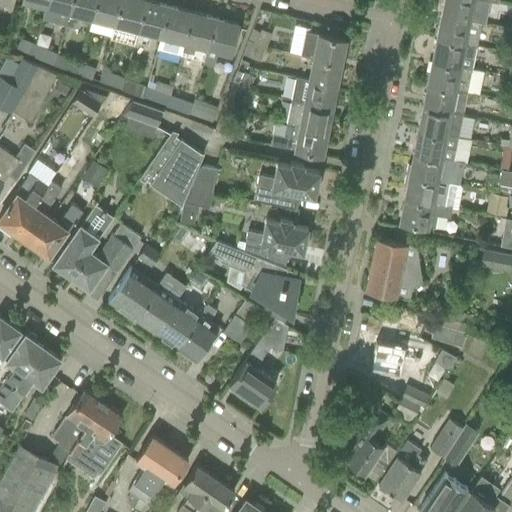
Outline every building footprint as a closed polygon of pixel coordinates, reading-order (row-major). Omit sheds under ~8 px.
[(53,22),(65,25),(71,0),(46,0),(45,7),(42,19),(53,22)] [(79,16),(91,19),(95,0),(71,0),(65,25),(76,28),(79,16)] [(95,0),(91,19),(114,24),(120,0),(95,0)] [(120,0),(114,24),(110,39),(133,45),(137,30),(144,0),(120,0)] [(146,0),(144,0),(137,30),(160,36),(168,6),(159,4),(159,3),(146,0)] [(443,0),(441,14),(468,20),(481,22),(483,23),(487,0),(443,0)] [(160,36),(157,48),(180,54),(191,11),(177,8),(168,6),(160,36)] [(191,57),(203,60),(214,18),(205,15),(191,11),(180,54),(191,57)] [(441,14),(436,38),(476,45),(481,22),(468,20),(441,14)] [(223,20),(214,18),(203,60),(212,63),(215,50),(230,54),(238,23),(223,20)] [(248,38),(247,39),(255,42),(259,31),(252,28),(248,38)] [(259,31),(255,42),(264,46),(270,33),(260,29),(259,31)] [(305,30),(301,50),(299,55),(312,57),(312,56),(339,61),(344,38),(305,30)] [(436,38),(431,61),(472,68),(476,45),(436,38)] [(20,39),(16,49),(30,56),(35,46),(20,39)] [(255,42),(250,56),(259,59),(264,46),(255,42)] [(30,56),(53,66),(57,55),(35,46),(30,56)] [(57,55),(53,66),(75,73),(79,63),(57,55)] [(312,56),(312,57),(307,79),(335,84),(339,61),(312,56)] [(8,82),(18,63),(5,57),(0,67),(0,99),(9,82),(8,82)] [(9,82),(0,99),(0,105),(29,120),(56,72),(21,57),(18,63),(8,82),(9,82)] [(423,83),(427,84),(467,91),(478,93),(483,71),(472,68),(431,61),(429,72),(425,71),(423,83)] [(79,63),(75,73),(91,79),(95,68),(79,63)] [(103,66),(98,82),(107,85),(120,90),(124,79),(110,74),(109,69),(103,66)] [(242,73),(237,87),(246,90),(252,77),(242,73)] [(335,84),(307,79),(295,76),(290,99),(330,107),(335,84)] [(56,79),(51,88),(63,95),(68,85),(56,79)] [(124,79),(120,90),(136,95),(140,84),(125,79),(124,79)] [(427,84),(422,106),(462,114),(467,91),(427,84)] [(74,100),(93,113),(102,99),(82,87),(74,100)] [(237,87),(231,100),(235,101),(241,104),(246,90),(237,87)] [(151,101),(166,107),(170,96),(155,91),(151,101)] [(120,114),(122,112),(131,98),(117,93),(108,105),(120,114)] [(166,107),(188,115),(192,104),(170,96),(166,107)] [(122,112),(120,114),(121,114),(155,126),(160,111),(162,111),(162,110),(131,98),(122,112)] [(290,99),(286,122),(326,130),(330,107),(290,99)] [(211,123),(216,108),(194,100),(192,104),(188,115),(211,123)] [(422,106),(418,129),(458,137),(462,114),(422,106)] [(224,118),(219,131),(228,135),(234,122),(224,118)] [(151,138),(155,126),(143,122),(139,134),(151,138)] [(234,122),(228,135),(229,135),(236,138),(241,125),(234,122)] [(286,122),(283,136),(272,134),(270,144),(321,154),(326,130),(286,122)] [(171,129),(139,177),(144,180),(146,177),(151,180),(149,181),(180,202),(179,203),(181,204),(203,150),(201,149),(201,150),(180,136),(178,139),(173,136),(177,131),(171,129)] [(418,129),(413,152),(454,160),(458,137),(418,129)] [(0,143),(0,183),(7,173),(15,178),(36,147),(26,140),(16,154),(0,143)] [(407,163),(404,174),(449,183),(459,185),(464,162),(454,160),(413,152),(411,164),(407,163)] [(68,154),(55,173),(13,231),(30,243),(49,216),(42,211),(78,161),(68,154)] [(92,160),(87,167),(101,176),(105,168),(92,160)] [(303,164),(290,161),(289,165),(276,162),(273,176),(258,173),(253,196),(253,199),(273,204),(293,207),(296,192),(300,189),(304,194),(313,196),(314,191),(316,191),(319,179),(317,178),(318,170),(302,167),(303,164)] [(199,166),(190,186),(212,191),(217,166),(201,163),(199,166)] [(29,174),(8,203),(0,214),(0,221),(13,231),(55,173),(44,166),(35,179),(29,174)] [(511,170),(501,169),(498,182),(511,184),(511,170)] [(449,183),(404,174),(402,185),(406,185),(404,198),(451,207),(458,209),(463,186),(459,185),(449,183)] [(212,191),(190,186),(183,201),(208,206),(212,191)] [(486,209),(506,213),(510,194),(490,190),(486,209)] [(451,207),(404,198),(399,221),(435,228),(438,214),(449,216),(451,207)] [(56,222),(49,216),(30,243),(47,255),(66,229),(67,231),(82,210),(70,202),(56,222)] [(63,246),(51,262),(70,275),(88,249),(89,249),(111,217),(92,204),(70,236),(63,246)] [(292,219),(279,217),(278,220),(265,218),(262,232),(246,229),(242,249),(274,262),(281,263),(285,248),(289,245),(293,250),(302,252),(303,247),(305,247),(308,235),(305,234),(307,226),(291,223),(292,219)] [(511,217),(511,218),(505,217),(500,243),(511,245),(511,217)] [(96,254),(89,249),(88,249),(70,275),(98,295),(139,235),(119,221),(96,254)] [(414,244),(376,236),(365,289),(408,298),(410,287),(420,281),(414,244)] [(286,268),(215,239),(207,251),(220,256),(219,260),(243,270),(240,282),(239,283),(290,311),(291,304),(296,305),(299,292),(294,291),(297,278),(285,275),(286,268)] [(146,243),(146,244),(137,255),(151,264),(159,253),(146,243)] [(511,270),(511,253),(482,247),(479,263),(511,270)] [(130,266),(107,299),(152,330),(175,297),(130,266)] [(199,314),(175,297),(152,330),(176,347),(199,314)] [(244,299),(222,330),(239,342),(251,326),(249,323),(254,317),(256,318),(262,309),(244,299)] [(207,303),(199,314),(176,347),(194,359),(217,326),(208,319),(215,309),(207,303)] [(433,320),(436,321),(465,331),(469,332),(475,315),(439,303),(433,320)] [(0,354),(1,355),(19,329),(0,315),(0,354)] [(271,319),(258,339),(268,346),(282,349),(287,324),(282,321),(273,316),(271,319)] [(372,356),(369,368),(398,373),(404,345),(407,328),(379,319),(371,356),(372,356)] [(458,346),(465,331),(458,328),(452,344),(458,346)] [(24,333),(13,349),(5,360),(13,365),(0,384),(0,401),(2,403),(42,345),(35,341),(36,336),(30,331),(25,333),(24,333)] [(60,358),(42,345),(2,403),(12,410),(33,379),(41,385),(60,358)] [(230,378),(227,382),(235,387),(259,404),(275,381),(254,366),(260,359),(249,352),(239,366),(230,378)] [(436,379),(443,368),(434,362),(427,373),(436,379)] [(406,384),(401,396),(419,404),(425,393),(406,384)] [(83,388),(72,404),(51,435),(60,441),(59,443),(68,450),(102,400),(83,388)] [(43,399),(34,394),(19,422),(28,427),(43,399)] [(419,404),(401,396),(395,407),(414,416),(419,404)] [(102,400),(68,450),(76,455),(79,457),(95,433),(103,439),(121,413),(102,400)] [(375,407),(352,442),(354,443),(344,459),(364,472),(368,465),(379,473),(398,446),(386,438),(381,444),(372,438),(387,415),(375,407)] [(443,455),(462,426),(448,417),(429,446),(443,455)] [(462,426),(443,455),(456,464),(478,430),(465,422),(462,426)] [(127,488),(128,488),(124,495),(128,498),(126,501),(130,503),(169,446),(151,434),(134,458),(143,464),(127,488)] [(406,438),(388,465),(377,481),(401,497),(427,459),(418,453),(421,448),(406,438)] [(68,450),(59,443),(50,455),(60,462),(62,459),(68,450)] [(0,511),(29,511),(55,463),(20,444),(0,481),(0,511)] [(169,446),(130,503),(137,508),(144,499),(145,500),(161,476),(170,482),(187,458),(169,446)] [(104,462),(92,487),(106,494),(118,469),(104,462)] [(177,511),(189,511),(214,477),(195,464),(177,490),(185,496),(175,510),(177,511)] [(442,474),(429,492),(418,509),(422,511),(449,511),(465,489),(442,474)] [(511,475),(500,491),(510,498),(511,494),(511,475)] [(214,477),(189,511),(204,511),(206,510),(209,511),(217,511),(233,490),(214,477)] [(477,479),(454,511),(488,511),(490,510),(493,511),(502,511),(508,503),(507,503),(494,494),(495,491),(477,479)] [(94,495),(85,511),(97,511),(104,500),(94,495)] [(262,511),(263,511),(244,497),(234,511),(262,511)]
